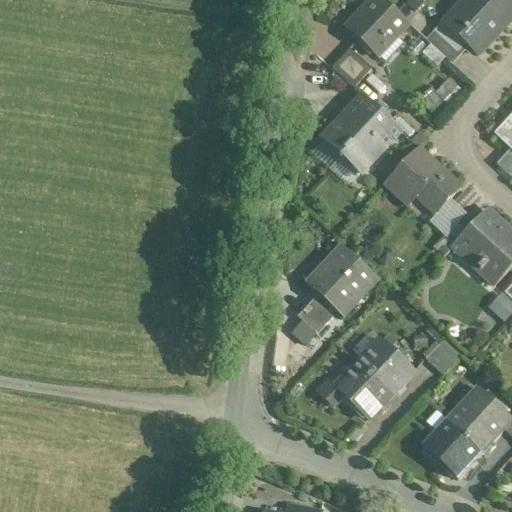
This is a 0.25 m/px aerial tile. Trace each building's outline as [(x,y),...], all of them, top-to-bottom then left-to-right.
[(408,27),(379,0),(375,0),(346,31),(376,60),(408,27)] [(511,9),(502,0),(464,0),(441,25),(477,58),(511,19),(511,9)] [(458,54),(435,32),(425,43),(448,64),(458,54)] [(371,72),(349,51),(331,70),(336,75),(345,83),(353,91),(371,72)] [(345,83),(336,75),(333,82),(340,88),(345,83)] [(398,133),(363,100),(323,144),(358,177),(398,133)] [(511,116),(493,137),(511,153),(511,116)] [(460,190),(418,150),(384,187),(407,208),(418,197),(437,214),(460,190)] [(511,159),(507,155),(496,167),(511,181),(511,159)] [(511,254),(511,238),(486,214),(453,249),(478,272),(477,272),(480,274),(494,287),(511,268),(511,262),(508,259),(511,254)] [(377,282),(341,249),(306,287),(341,320),(377,282)] [(332,320),(314,302),(297,320),(316,338),(332,320)] [(439,340),(423,357),(444,377),(460,359),(439,340)] [(414,375),(379,342),(356,366),(391,399),(414,375)] [(391,399),(356,366),(334,389),(331,385),(319,398),(333,411),(344,400),(369,423),(391,399)] [(511,423),(477,391),(447,423),(482,456),(504,432),(511,423)] [(482,456),(447,423),(422,450),(457,482),(482,456)]
